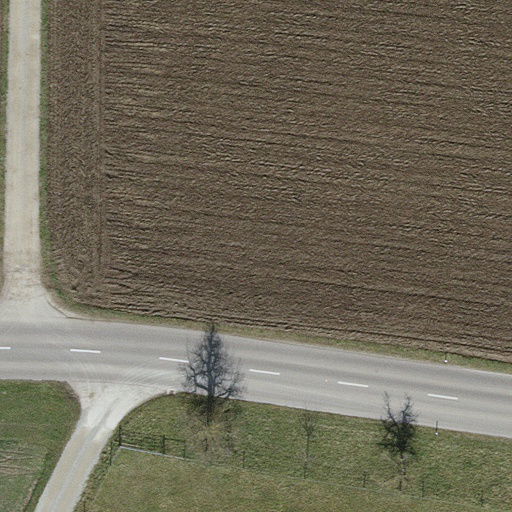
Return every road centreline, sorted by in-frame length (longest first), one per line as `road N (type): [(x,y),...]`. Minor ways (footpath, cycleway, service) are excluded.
road 1 (tertiary): [(0,348),(121,352),(511,405)]
road 2 (track): [(24,348),(28,0)]
road 3 (track): [(121,352),(114,389),(53,511)]
